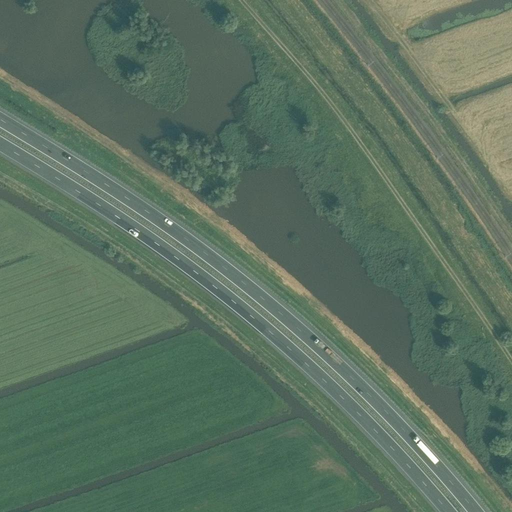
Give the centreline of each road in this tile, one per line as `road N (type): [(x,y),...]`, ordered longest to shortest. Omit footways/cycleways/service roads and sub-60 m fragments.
road 1 (trunk): [(474,511),(388,413),(233,275),(0,120)]
road 2 (trunk): [(0,145),(235,304),(377,432),(445,511)]
road 3 (track): [(511,363),(338,111),(239,0)]
